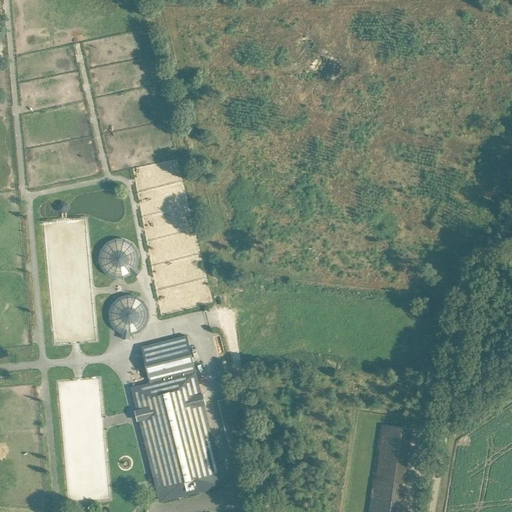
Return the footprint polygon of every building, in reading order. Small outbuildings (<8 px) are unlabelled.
[(131,273),(135,277),(141,271),(137,267),(139,258),(138,249),(133,242),(125,238),(115,238),(107,241),(101,248),(99,256),(100,266),(106,273),(114,277),(123,277),(131,273)] [(122,338),(130,339),(130,334),(139,331),(146,325),(149,317),(148,308),(144,300),(137,295),(127,294),(119,296),(112,303),(109,311),(109,320),(114,328),(122,333),(122,338)] [(130,389),(133,400),(160,502),(225,486),(188,335),(141,346),(150,384),(130,389)] [(227,398),(218,400),(236,474),(246,472),(227,398)] [(383,425),(370,511),(399,511),(412,429),(383,425)]
